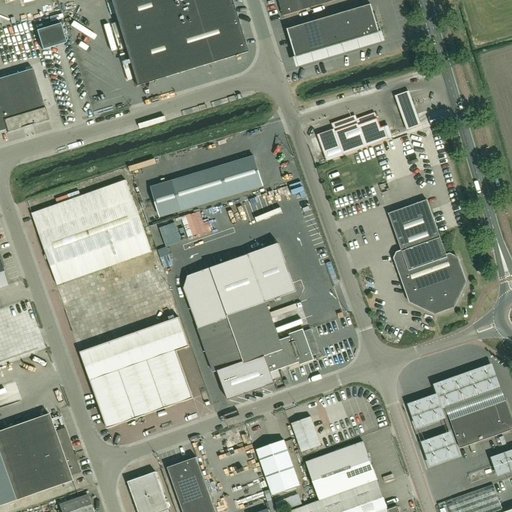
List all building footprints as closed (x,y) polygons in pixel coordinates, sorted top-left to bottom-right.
[(110,0),(137,86),(179,74),(247,53),(231,0),(110,0)] [(318,6),(316,0),(278,0),(283,17),(318,6)] [(371,5),(287,30),(295,54),(294,54),(296,61),(297,61),(297,62),(381,37),(380,36),(382,35),(376,14),(374,15),(371,5)] [(42,50),(66,43),(60,24),(36,31),(42,50)] [(33,69),(0,78),(0,131),(7,130),(7,133),(23,128),(23,126),(32,123),(33,125),(49,120),(33,69)] [(97,107),(133,94),(130,87),(95,99),(97,107)] [(414,90),(400,95),(412,131),(426,127),(414,90)] [(333,131),(317,137),(326,164),(393,140),(388,126),(380,129),(375,114),(357,120),(355,116),(331,125),(333,131)] [(263,186),(254,157),(151,189),(160,218),(263,186)] [(151,252),(126,181),(32,214),(57,285),(151,252)] [(447,255),(427,200),(388,214),(401,251),(397,252),(394,258),(409,303),(435,315),(455,308),(467,282),(458,257),(450,254),(447,255)] [(213,218),(219,233),(230,229),(224,213),(213,218)] [(185,220),(165,226),(172,247),(199,238),(197,230),(184,234),(183,229),(188,228),(185,220)] [(275,384),(271,373),(299,363),(300,366),(314,361),(303,329),(289,334),(290,337),(280,341),(266,302),(296,292),(279,244),(188,277),(184,289),(198,329),(214,373),(218,371),(228,401),(275,384)] [(163,252),(166,263),(171,261),(168,250),(163,252)] [(0,288),(8,286),(2,268),(4,267),(0,254),(0,288)] [(176,351),(189,347),(179,318),(80,352),(107,429),(193,399),(176,351)] [(450,420),(506,400),(493,364),(433,385),(437,394),(408,404),(430,467),(460,456),(443,409),(446,408),(450,420)] [(511,417),(506,400),(450,420),(460,448),(511,430),(511,417)] [(0,506),(15,501),(72,481),(71,476),(81,473),(65,428),(55,432),(49,414),(40,417),(0,431),(0,506)] [(321,446),(311,417),(292,424),(302,453),(321,446)] [(257,450),(273,495),(300,486),(284,440),(257,450)] [(399,511),(398,506),(388,510),(377,481),(364,443),(309,462),(323,500),(289,511),(399,511)] [(500,476),(511,472),(511,449),(495,454),(500,476)] [(215,511),(196,458),(168,468),(183,511),(215,511)] [(170,511),(156,472),(128,482),(138,511),(170,511)] [(93,511),(87,495),(59,505),(61,511),(93,511)] [(276,503),(278,511),(282,511),(302,505),(298,495),(276,503)]
